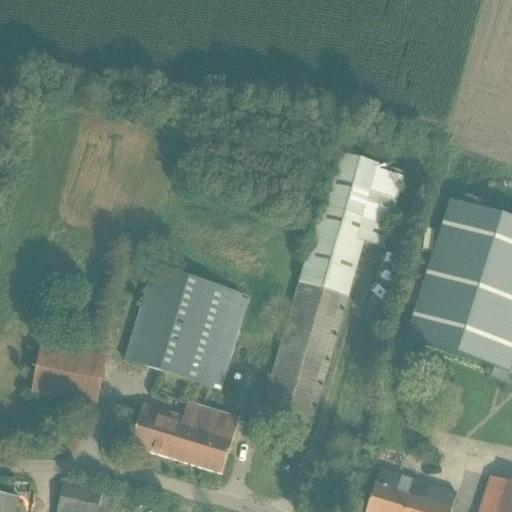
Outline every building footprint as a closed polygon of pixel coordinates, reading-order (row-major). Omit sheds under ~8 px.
[(306,445),(312,426),(365,243),(384,249),(405,176),(335,156),(298,283),(259,415),(242,409),(238,420),(186,405),(181,420),(142,408),(129,449),(221,477),(237,424),(306,445)] [(511,363),(511,222),(450,203),(405,342),(508,375),(511,363)] [(125,364),(209,390),(220,393),(249,298),(153,267),(131,344),(125,364)] [(95,407),(99,387),(104,360),(42,350),(36,374),(32,394),(95,407)] [(450,511),(455,496),(380,472),(370,500),(366,511),(450,511)] [(511,511),(511,484),(492,478),(480,511),(511,511)] [(13,494),(29,496),(30,485),(14,484),(13,494)] [(97,511),(101,498),(63,487),(55,511),(97,511)] [(0,511),(15,511),(18,499),(0,496),(0,511)]
